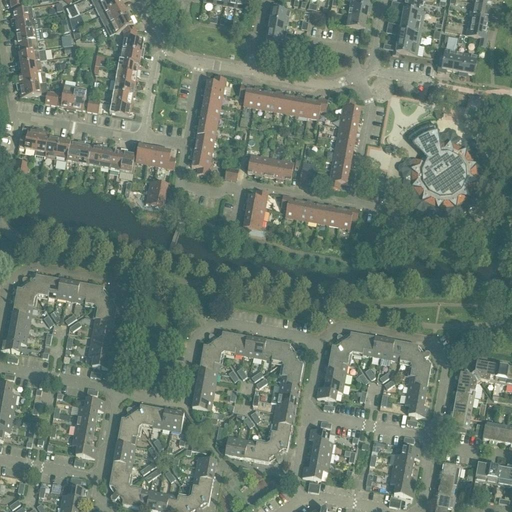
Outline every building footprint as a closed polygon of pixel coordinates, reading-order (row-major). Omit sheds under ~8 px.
[(90,0),(95,9),(96,9),(113,0),(90,0)] [(113,0),(96,9),(95,9),(100,19),(123,7),(120,1),(121,0),(113,0)] [(226,0),(215,0),(214,6),(225,8),(226,0)] [(237,0),(226,0),(225,8),(236,10),(237,0)] [(237,0),(236,10),(247,12),(248,0),(237,0)] [(369,6),(369,0),(351,0),(350,7),(368,10),(369,6)] [(473,0),(472,6),(490,9),(491,0),(473,0)] [(422,14),(423,7),(424,7),(425,4),(406,1),(404,11),(422,14)] [(61,5),(54,6),(55,14),(63,13),(61,5)] [(488,20),(490,9),(472,6),(471,12),(470,16),(488,20)] [(130,16),(129,12),(127,13),(123,7),(100,19),(104,28),(130,16)] [(350,7),(349,12),(348,18),(366,21),(367,14),(368,12),(368,10),(350,7)] [(34,20),(32,10),(12,13),(13,21),(11,21),(11,25),(36,21),(36,19),(34,20)] [(272,11),(272,12),(271,18),(270,22),(288,25),(290,14),(286,13),(282,12),(272,11)] [(404,11),(402,22),(423,26),(424,15),(422,14),(404,11)] [(132,19),(130,16),(104,28),(110,39),(122,32),(124,36),(137,34),(130,20),(132,19)] [(468,27),(486,30),(488,20),(470,16),(468,27)] [(361,31),(361,35),(366,36),(367,32),(364,31),(365,27),(366,21),(348,18),(347,28),(346,29),(361,31)] [(15,35),(41,31),(40,20),(36,21),(11,25),(12,28),(14,28),(15,35)] [(270,26),(268,32),(286,36),(288,25),(270,22),(270,26)] [(402,22),(400,33),(421,36),(423,26),(402,22)] [(468,27),(466,38),(481,41),(480,48),(485,49),(487,41),(484,41),(486,30),(468,27)] [(41,31),(15,35),(16,42),(14,43),(15,46),(40,42),(43,42),(41,31)] [(269,44),(284,47),(286,36),(268,32),(267,39),(266,43),(263,42),(263,47),(266,47),(269,48),(269,44)] [(400,33),(398,43),(419,47),(421,36),(400,33)] [(145,50),(142,50),(143,44),(136,43),(137,34),(124,36),(121,51),(144,55),(145,50)] [(40,44),(40,42),(15,46),(15,50),(18,49),(19,56),(39,53),(38,44),(40,44)] [(398,43),(396,54),(393,53),(392,58),(398,59),(399,55),(417,58),(419,47),(398,43)] [(453,50),(446,49),(442,68),(438,67),(437,73),(441,74),(442,71),(453,73),(456,55),(452,55),(453,50)] [(144,55),(121,51),(119,62),(140,65),(141,60),(143,60),(144,55)] [(45,52),(39,53),(19,56),(20,64),(17,64),(18,68),(43,64),(47,63),(45,52)] [(466,57),(456,55),(453,73),(463,75),(466,57)] [(477,59),(466,57),(463,75),(474,77),(477,59)] [(119,62),(117,72),(140,76),(141,73),(138,73),(140,65),(119,62)] [(21,71),(22,77),(22,78),(38,75),(38,76),(42,75),(41,66),(43,65),(43,64),(18,68),(19,71),(21,71)] [(117,72),(115,83),(136,87),(137,79),(139,80),(140,76),(117,72)] [(18,86),(16,86),(17,90),(45,85),(44,75),(42,75),(38,76),(38,75),(22,78),(22,77),(17,78),(18,86)] [(215,79),(214,85),(207,84),(206,91),(203,91),(202,94),(225,98),(226,97),(223,97),(226,81),(215,79)] [(115,83),(114,94),(136,98),(137,94),(134,94),(136,87),(115,83)] [(21,100),(41,97),(46,98),(47,96),(45,85),(17,90),(17,93),(20,93),(21,100)] [(253,111),(252,113),(254,113),(258,90),(254,90),(254,92),(247,91),(247,88),(241,87),(239,98),(245,99),(243,109),(253,111)] [(59,96),(57,108),(67,110),(66,113),(71,114),(75,91),(64,89),(63,97),(59,96)] [(258,90),(254,113),(255,113),(256,111),(265,113),(268,95),(261,94),(262,91),(258,90)] [(76,114),(76,112),(87,114),(89,103),(85,102),(86,93),(75,91),(71,114),(76,114)] [(268,95),(265,113),(274,114),(274,117),(275,117),(279,94),(276,93),(275,96),(268,95)] [(46,98),(45,106),(51,107),(53,95),(47,94),(47,96),(46,98)] [(114,94),(112,104),(132,108),(133,101),(135,101),(136,98),(114,94)] [(203,105),(221,109),(223,99),(225,100),(225,98),(202,94),(202,98),(205,98),(203,105)] [(286,117),(289,99),(282,97),(283,95),(279,94),(275,117),(276,117),(277,115),(286,117)] [(53,95),(51,107),(57,108),(59,96),(53,95)] [(296,121),(300,98),(297,97),(296,100),(289,99),(286,117),(295,118),(295,121),(296,121)] [(300,98),(296,121),(298,121),(298,119),(307,121),(311,103),(304,101),(304,99),(300,98)] [(326,114),(328,103),(318,101),(318,104),(311,103),(307,121),(317,122),(316,125),(318,125),(320,113),(326,114)] [(89,103),(87,114),(93,115),(95,103),(89,102),(89,103)] [(101,104),(95,103),(93,115),(98,116),(101,104)] [(341,118),(339,118),(339,119),(362,123),(362,120),(359,119),(361,112),(354,111),(355,105),(348,104),(344,103),(341,118)] [(112,104),(109,115),(132,119),(133,116),(130,115),(132,108),(112,104)] [(199,116),(221,120),(222,118),(219,118),(221,109),(203,105),(202,112),(199,112),(199,116)] [(199,127),(217,130),(219,121),(221,121),(221,120),(199,116),(198,119),(201,120),(199,127)] [(341,121),(339,130),(357,133),(358,126),(361,127),(362,123),(339,119),(338,121),(341,121)] [(195,133),(195,137),(218,141),(218,140),(215,139),(217,130),(199,127),(198,134),(195,133)] [(21,138),(19,150),(36,153),(40,131),(36,130),(36,133),(28,131),(23,130),(21,138)] [(356,141),(357,133),(339,130),(337,139),(335,139),(335,140),(358,145),(358,141),(356,141)] [(45,161),(45,160),(46,155),(49,140),(50,140),(51,135),(43,134),(43,132),(40,131),(36,153),(35,159),(45,161)] [(400,166),(398,169),(399,173),(401,174),(402,176),(402,179),(404,181),(403,183),(403,186),(402,188),(400,190),(400,193),(402,196),(405,196),(407,197),(409,199),(411,200),(411,203),(412,205),(413,205),(413,207),(412,210),(414,213),(417,214),(420,213),(421,213),(422,213),(425,214),(427,213),(428,216),(430,217),(431,217),(432,219),(433,222),(435,224),(439,223),(441,220),(442,219),(443,219),(445,219),(447,217),(449,219),(452,218),(453,218),(454,219),(456,222),(460,222),(462,220),(462,216),(463,215),(464,214),(466,213),(466,210),(469,211),(471,209),(472,209),(474,209),(477,210),(480,208),(481,205),(479,202),(479,200),(480,199),(481,197),(480,194),(482,194),(483,191),(484,190),(485,190),(488,189),(490,186),(489,182),(487,181),(486,179),(486,178),(486,176),(484,174),(485,172),(485,169),(486,167),(488,165),(488,162),(486,159),(483,159),(481,158),(479,155),(477,155),(477,152),(475,150),(475,147),(476,145),(474,142),(471,141),(468,142),(466,142),(464,141),(461,142),(460,139),(458,138),(456,136),(456,133),(453,131),(449,132),(448,135),(446,136),(443,136),(441,138),(429,141),(422,132),(412,137),(406,145),(423,159),(421,164),(415,161),(412,162),(409,160),(406,161),(404,165),(403,166),(400,166)] [(218,141),(195,137),(194,140),(197,141),(195,148),(213,151),(215,142),(217,142),(218,141)] [(57,139),(56,141),(50,140),(49,140),(46,155),(45,160),(55,162),(54,164),(56,164),(60,140),(57,139)] [(67,164),(71,144),(63,143),(64,140),(60,140),(56,164),(57,165),(58,162),(67,164)] [(358,145),(335,140),(334,142),(337,142),(335,151),(353,155),(354,148),(357,148),(358,145)] [(77,168),(82,144),(78,143),(78,145),(71,144),(67,164),(76,166),(75,168),(77,168)] [(88,168),(92,148),(85,147),(85,144),(82,144),(77,168),(79,169),(79,166),(88,168)] [(135,168),(136,168),(137,165),(146,167),(150,149),(143,148),(143,145),(139,145),(139,147),(135,168)] [(98,172),(103,148),(99,147),(99,149),(96,149),(92,148),(88,168),(96,169),(97,170),(97,172),(98,172)] [(109,172),(113,152),(106,151),(106,148),(103,148),(98,172),(100,173),(100,170),(109,172)] [(157,172),(161,149),(157,148),(157,151),(150,149),(146,167),(156,169),(155,171),(157,172)] [(213,151),(195,148),(194,155),(191,154),(191,158),(214,162),(214,161),(212,160),(213,151)] [(393,152),(392,149),(389,148),(387,149),(385,152),(386,155),(389,156),(392,155),(393,152)] [(158,169),(174,172),(176,161),(170,160),(171,153),(164,152),(164,149),(161,149),(157,172),(158,172),(158,169)] [(120,176),(124,152),(121,151),(120,153),(113,152),(109,172),(118,174),(118,176),(120,176)] [(333,161),(331,160),(331,162),(354,166),(354,162),(352,162),(353,155),(335,151),(333,161)] [(127,155),(128,152),(124,152),(120,176),(121,177),(122,174),(131,176),(135,156),(127,155)] [(260,160),(251,158),(247,176),(255,177),(254,180),(258,180),(262,157),(261,157),(260,160)] [(269,180),(272,162),(263,160),(263,158),(262,157),(258,180),(261,181),(262,178),(269,180)] [(190,162),(193,162),(191,169),(198,171),(197,176),(208,179),(211,163),(213,164),(214,162),(191,158),(190,162)] [(272,162),(269,180),(276,181),(276,184),(279,184),(283,161),(282,161),(282,163),(272,162)] [(284,164),(285,162),(283,161),(279,184),(283,185),(283,182),(291,184),(294,166),(284,164)] [(354,166),(331,162),(331,163),(333,163),(331,173),(349,176),(350,169),(353,169),(354,166)] [(29,166),(16,163),(15,169),(27,171),(29,166)] [(14,175),(26,177),(27,171),(15,169),(14,175)] [(233,171),(227,170),(225,182),(231,183),(233,171)] [(306,186),(308,174),(302,173),(300,184),(306,186)] [(327,182),(327,183),(329,184),(328,190),(339,192),(340,186),(350,187),(350,184),(348,183),(349,176),(331,173),(329,182),(327,182)] [(167,194),(168,186),(150,183),(149,193),(146,193),(146,194),(169,198),(170,195),(167,194)] [(146,206),(164,209),(166,201),(168,202),(169,198),(146,194),(146,196),(148,197),(146,206)] [(248,206),(245,205),(244,209),(267,213),(268,212),(265,211),(268,196),(257,194),(256,199),(249,198),(248,206)] [(281,210),(287,211),(289,199),(283,198),(281,210)] [(287,211),(285,222),(286,223),(286,220),(296,222),(299,204),(292,203),(293,200),(289,199),(287,211)] [(306,226),(310,203),(307,203),(306,206),(299,204),(296,222),(305,224),(305,226),(306,226)] [(317,226),(321,208),(314,207),(314,204),(310,203),(306,226),(308,227),(308,224),(317,226)] [(328,230),(332,207),(328,207),(328,209),(321,208),(317,226),(327,228),(326,230),(328,230)] [(335,208),(332,207),(328,230),(329,231),(329,228),(339,230),(342,212),(335,211),(335,208)] [(263,223),(265,214),(267,214),(267,213),(244,209),(244,212),(247,213),(245,220),(263,223)] [(342,212),(339,230),(348,232),(347,234),(349,234),(351,223),(357,224),(359,212),(349,211),(349,213),(342,212)] [(263,223),(245,220),(244,227),(241,226),(241,230),(248,232),(247,237),(265,241),(266,234),(261,233),(263,223)] [(35,282),(31,285),(28,281),(23,284),(26,289),(23,291),(21,292),(19,291),(17,291),(15,306),(33,310),(35,300),(38,298),(48,300),(51,281),(36,278),(35,282)] [(51,281),(48,300),(57,301),(61,283),(51,281)] [(61,283),(57,301),(67,303),(70,284),(61,283)] [(76,305),(80,286),(70,284),(67,303),(76,305)] [(80,286),(76,305),(86,306),(89,288),(80,286)] [(95,308),(96,309),(97,311),(96,321),(114,325),(117,309),(113,309),(110,304),(114,301),(111,296),(107,299),(104,296),(103,295),(104,291),(96,289),(89,288),(86,306),(95,308)] [(33,310),(15,306),(13,316),(31,319),(33,310)] [(31,319),(13,316),(11,325),(30,328),(31,319)] [(94,331),(96,331),(112,334),(114,325),(96,321),(94,331)] [(10,334),(28,338),(30,328),(11,325),(10,334)] [(96,331),(94,331),(92,340),(96,340),(111,343),(112,334),(96,331)] [(21,347),(26,348),(28,338),(10,334),(8,343),(8,344),(21,346),(21,347)] [(222,356),(223,355),(235,357),(237,338),(223,335),(222,339),(217,343),(214,338),(209,341),(212,346),(208,349),(204,348),(201,363),(220,366),(222,356)] [(336,350),(332,349),(329,364),(348,367),(349,358),(353,356),(362,357),(365,339),(351,336),(350,340),(347,342),(345,343),(342,339),(338,342),(341,346),(336,350)] [(237,338),(235,357),(244,358),(247,340),(237,338)] [(365,339),(362,357),(372,359),(375,340),(365,339)] [(96,340),(92,340),(91,349),(95,350),(109,352),(111,343),(96,340)] [(253,360),(257,342),(247,340),(244,358),(253,360)] [(381,361),(385,342),(375,340),(372,359),(381,361)] [(19,356),(21,347),(21,346),(8,344),(8,343),(3,342),(1,353),(19,356)] [(262,362),(266,343),(257,342),(253,360),(262,362)] [(385,342),(381,361),(391,362),(394,344),(385,342)] [(272,364),(275,345),(266,343),(262,362),(272,364)] [(394,344),(391,362),(400,364),(404,346),(394,344)] [(303,367),(299,366),(297,363),(296,361),(301,358),(297,353),(293,356),(290,353),(290,352),(290,348),(275,345),(272,364),(283,366),(284,367),(282,378),(301,381),(303,367)] [(428,366),(424,362),(429,359),(426,354),(421,357),(420,355),(418,352),(419,348),(404,346),(400,364),(410,366),(412,369),(410,379),(429,382),(431,367),(428,366)] [(109,352),(95,350),(91,349),(89,359),(94,360),(107,362),(109,352)] [(96,370),(111,373),(113,363),(107,362),(94,360),(92,370),(96,370)] [(220,366),(201,363),(199,373),(218,376),(220,366)] [(348,367),(329,364),(328,373),(346,377),(348,367)] [(477,364),(475,375),(480,383),(495,385),(498,368),(477,364)] [(506,387),(509,370),(498,368),(495,385),(506,387)] [(218,376),(199,373),(198,382),(216,386),(218,376)] [(346,377),(328,373),(326,383),(344,386),(346,377)] [(471,377),(460,375),(456,396),(474,400),(477,385),(473,380),(471,377)] [(280,388),(299,391),(301,381),(282,378),(280,388)] [(408,388),(427,392),(429,382),(410,379),(408,388)] [(196,392),(214,395),(216,386),(198,382),(196,392)] [(344,386),(326,383),(324,392),(337,395),(342,396),(344,386)] [(0,385),(0,395),(12,397),(13,387),(0,385)] [(299,391),(280,388),(279,397),(297,400),(299,391)] [(427,392),(408,388),(407,398),(425,401),(427,392)] [(317,401),(335,405),(337,395),(324,392),(319,391),(317,401)] [(214,395),(196,392),(194,401),(213,404),(214,395)] [(0,395),(0,404),(15,407),(17,398),(12,397),(0,395)] [(474,400),(456,396),(454,407),(472,410),(474,400)] [(297,400),(279,397),(277,407),(295,410),(297,400)] [(425,401),(407,398),(405,408),(410,409),(410,408),(423,410),(424,410),(425,401)] [(96,403),(86,401),(85,410),(85,411),(98,413),(98,414),(103,415),(105,404),(96,403)] [(192,411),(211,414),(213,404),(194,401),(192,411)] [(0,414),(14,417),(15,407),(0,404),(0,414)] [(275,416),(294,419),(295,410),(277,407),(275,416)] [(448,417),(470,421),(472,410),(454,407),(453,414),(449,413),(448,417)] [(427,421),(429,411),(424,410),(423,410),(410,408),(410,409),(408,418),(427,421)] [(85,411),(85,410),(79,409),(78,419),(96,423),(98,414),(98,413),(85,411)] [(139,430),(143,428),(152,430),(155,411),(140,409),(140,412),(135,416),(132,411),(127,414),(130,419),(129,420),(126,422),(122,421),(119,437),(137,440),(139,430)] [(162,432),(165,413),(155,411),(152,430),(162,432)] [(165,413),(162,432),(171,433),(174,415),(165,413)] [(0,424),(12,427),(13,417),(14,417),(0,414),(0,424)] [(181,435),(184,416),(174,415),(171,433),(181,435)] [(202,419),(201,424),(217,427),(218,422),(223,423),(224,417),(218,416),(217,421),(202,419)] [(273,425),(292,429),(294,419),(275,416),(273,425)] [(451,429),(451,433),(466,436),(467,432),(468,432),(470,421),(448,417),(447,421),(452,422),(450,429),(451,429)] [(96,423),(78,419),(76,429),(94,432),(96,425),(96,423)] [(12,427),(0,424),(0,434),(5,435),(5,436),(10,437),(12,427)] [(486,424),(482,442),(490,443),(489,448),(493,448),(497,426),(486,424)] [(272,435),(290,438),(292,429),(273,425),(272,435)] [(221,446),(224,431),(229,432),(230,427),(225,426),(224,431),(219,430),(216,445),(221,446)] [(504,446),(507,428),(497,426),(493,448),(496,449),(497,445),(504,446)] [(188,428),(185,444),(180,443),(179,448),(184,449),(185,444),(190,445),(193,429),(188,428)] [(74,438),(93,441),(94,432),(76,429),(74,438)] [(330,436),(311,432),(309,443),(315,444),(315,443),(328,446),(328,445),(330,436)] [(277,464),(282,460),(279,456),(283,453),(287,453),(290,438),(272,435),(270,444),(266,447),(257,445),(254,463),(269,466),(269,462),(274,459),(277,464)] [(137,440),(119,437),(117,446),(136,449),(137,440)] [(91,451),(91,450),(93,441),(74,438),(72,448),(78,449),(78,448),(91,451)] [(228,440),(227,447),(225,458),(235,460),(238,441),(228,440)] [(244,462),(248,443),(238,441),(235,460),(244,462)] [(248,443),(244,462),(254,463),(257,445),(248,443)] [(313,452),(331,456),(333,446),(328,445),(328,446),(315,443),(315,444),(313,452)] [(136,449),(117,446),(116,455),(134,459),(136,449)] [(94,462),(96,455),(96,451),(91,450),(91,451),(78,448),(78,449),(76,458),(94,462)] [(192,453),(207,456),(208,451),(207,451),(192,448),(192,453),(187,452),(186,457),(191,458),(192,453)] [(414,462),(419,463),(421,453),(403,449),(401,458),(401,459),(414,461),(414,462)] [(331,456),(313,452),(311,462),(330,465),(331,456)] [(134,459),(116,455),(114,465),(132,468),(134,459)] [(401,459),(401,458),(395,457),(394,468),(412,471),(414,462),(414,461),(401,459)] [(206,462),(198,460),(196,470),(215,473),(217,464),(206,462)] [(323,474),(323,475),(328,476),(330,465),(311,462),(310,471),(309,472),(323,474)] [(485,467),(478,466),(475,483),(486,486),(490,463),(486,463),(485,467)] [(496,487),(499,470),(493,468),(494,464),(490,463),(486,486),(496,487)] [(112,474),(131,478),(132,468),(114,465),(112,474)] [(507,489),(511,467),(507,466),(506,471),(499,470),(496,487),(507,489)] [(442,474),(438,473),(437,477),(459,481),(461,470),(444,467),(442,474)] [(140,473),(143,478),(152,472),(149,468),(145,470),(140,473)] [(392,477),(411,480),(412,471),(394,468),(392,477)] [(195,479),(213,483),(215,473),(196,470),(195,479)] [(310,471),(304,470),(302,480),(321,484),(323,475),(323,474),(309,472),(310,471)] [(123,504),(122,508),(137,511),(141,492),(130,490),(129,488),(131,478),(112,474),(109,489),(113,490),(115,493),(116,495),(112,498),(115,502),(120,499),(121,501),(123,504)] [(145,480),(148,485),(152,482),(156,479),(153,474),(145,480)] [(411,480),(392,477),(391,487),(396,488),(396,487),(409,490),(409,489),(411,480)] [(459,481),(437,477),(436,481),(441,481),(440,488),(457,491),(459,481)] [(193,489),(212,492),(213,483),(195,479),(193,489)] [(309,485),(308,491),(308,494),(318,496),(319,496),(319,493),(320,487),(309,485)] [(412,501),(414,490),(409,489),(409,490),(396,487),(396,488),(394,497),(412,501)] [(457,491),(440,488),(438,495),(434,494),(433,497),(455,501),(457,491)] [(205,507),(209,508),(212,492),(193,489),(191,498),(188,501),(178,499),(176,511),(201,511),(200,510),(202,509),(205,507)] [(87,503),(89,493),(70,490),(68,499),(68,500),(82,502),(81,502),(87,503)] [(144,511),(146,511),(150,494),(141,492),(137,511),(144,511)] [(156,511),(159,496),(150,494),(146,511),(156,511)] [(159,496),(156,511),(166,511),(169,497),(159,496)] [(169,497),(166,511),(176,511),(178,499),(169,497)] [(436,509),(450,511),(453,511),(455,501),(433,497),(432,502),(437,503),(436,509)] [(61,508),(80,511),(81,502),(82,502),(68,500),(68,499),(63,498),(61,508)] [(401,502),(390,500),(389,505),(389,509),(395,510),(400,511),(400,508),(401,502)] [(461,511),(465,511),(466,511),(468,507),(472,508),(473,503),(469,502),(468,507),(462,506),(461,511)]
